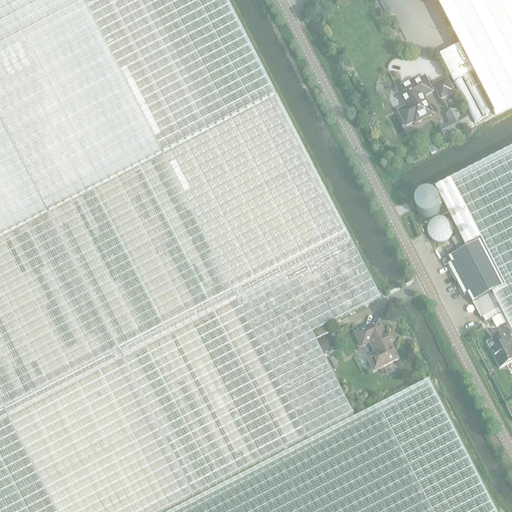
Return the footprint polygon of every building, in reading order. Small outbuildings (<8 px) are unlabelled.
[(0,0),(0,511),(161,511),(353,414),(312,334),(380,299),(226,0),(0,0)] [(386,0),(380,0),(379,0),(389,19),(394,16),(386,0)] [(440,57),(454,83),(473,73),(495,116),(511,107),(511,0),(435,0),(460,47),(440,57)] [(415,81),(398,90),(407,108),(402,110),(406,117),(402,118),(406,126),(414,122),(415,124),(433,115),(424,97),(433,92),(425,78),(416,83),(415,81)] [(455,94),(447,78),(433,86),(441,101),(455,94)] [(471,126),(466,116),(440,129),(445,139),(471,126)] [(511,152),(437,191),(467,249),(449,259),(452,264),(448,266),(451,272),(464,297),(468,295),(473,304),(481,318),(483,317),(485,322),(500,315),(501,314),(501,316),(506,325),(511,335),(511,152)] [(415,204),(415,206),(415,209),(415,211),(416,213),(418,215),(420,217),(422,218),(424,218),(426,219),(429,219),(431,218),(433,217),(435,216),(437,214),(438,212),(439,210),(439,207),(439,205),(438,203),(437,200),(436,198),(434,197),(432,196),(430,195),(427,195),(425,195),(423,195),(421,196),(418,198),(417,200),(416,202),(415,204)] [(451,224),(450,222),(448,221),(446,219),(444,219),(442,218),(440,218),(438,218),(436,219),(434,220),(432,221),(431,223),(429,225),(429,227),(428,229),(428,231),(428,233),(429,235),(430,237),(431,239),(432,240),(434,242),(436,243),(438,243),(440,244),(442,243),(444,243),(446,242),(448,241),(450,239),(451,238),(452,236),(453,234),(453,232),(453,230),(453,227),(452,225),(451,224)] [(458,237),(452,240),(459,253),(464,250),(458,237)] [(501,316),(492,321),(497,330),(506,325),(501,316)] [(397,359),(390,344),(393,343),(389,336),(386,338),(378,323),(356,334),(362,347),(369,343),(375,355),(368,358),(375,371),(383,367),(384,367),(393,363),(393,361),(397,359)] [(326,328),(313,335),(316,341),(329,334),(326,328)] [(499,369),(511,362),(511,346),(509,341),(511,340),(506,331),(494,338),(498,346),(489,351),(499,369)] [(330,337),(317,344),(322,353),(335,346),(330,337)] [(172,511),(493,511),(428,381),(378,407),(172,511)]
